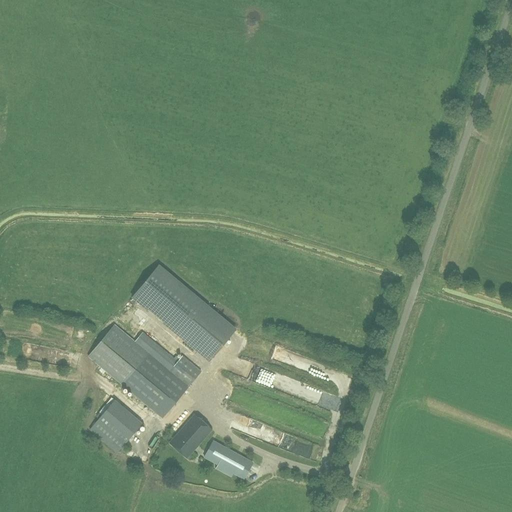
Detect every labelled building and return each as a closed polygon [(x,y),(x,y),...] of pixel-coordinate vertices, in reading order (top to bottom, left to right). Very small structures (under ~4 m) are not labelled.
[(236,329),(162,267),(159,264),(131,298),(209,362),(236,329)] [(154,411),(162,418),(201,372),(182,356),(177,362),(142,333),(134,342),(114,325),(88,356),(154,411)] [(273,358),(287,365),(292,355),(278,348),(273,358)] [(239,357),(233,367),(248,375),(254,366),(239,357)] [(90,429),(117,453),(142,424),(115,400),(90,429)] [(187,458),(212,429),(195,414),(170,443),(187,458)] [(325,434),(328,425),(321,423),(321,425),(311,422),(312,419),(301,416),(299,427),(325,434)] [(279,436),(276,445),(280,447),(285,435),(275,431),(274,434),(279,436)] [(281,445),(288,449),(294,437),(287,434),(281,445)] [(162,435),(156,441),(162,448),(168,442),(162,435)] [(213,442),(205,458),(219,466),(221,462),(235,469),(233,473),(244,478),(252,463),(213,442)]
